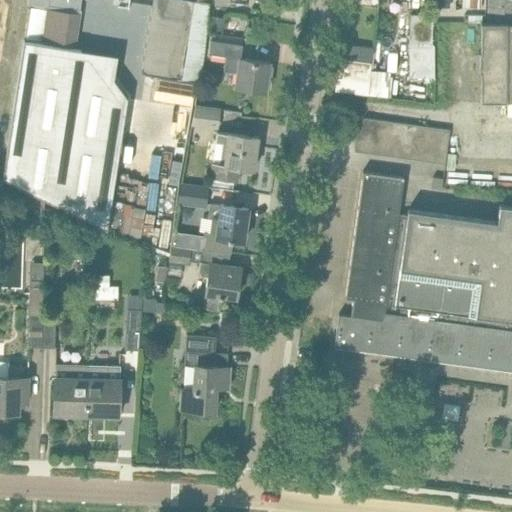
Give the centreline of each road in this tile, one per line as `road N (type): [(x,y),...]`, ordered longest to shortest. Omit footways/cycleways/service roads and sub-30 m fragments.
road 1 (residential): [(256,498),(321,0)]
road 2 (residential): [(256,498),(0,487)]
road 3 (residential): [(400,511),(256,498)]
